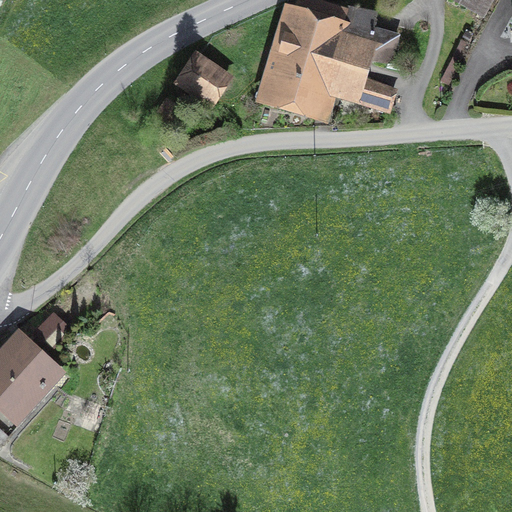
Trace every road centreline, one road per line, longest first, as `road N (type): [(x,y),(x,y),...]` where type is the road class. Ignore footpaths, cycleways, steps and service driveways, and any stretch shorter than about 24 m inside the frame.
road 1 (residential): [(0,308),(43,292),(146,192),(209,154),(246,144),(511,125)]
road 2 (secondary): [(0,237),(53,143),(100,86),(153,47),(243,0)]
